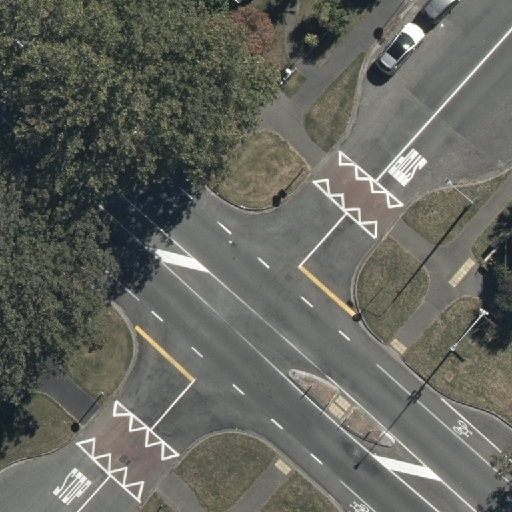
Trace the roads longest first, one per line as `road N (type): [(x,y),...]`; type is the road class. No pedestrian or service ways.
road 1 (residential): [(245,321),(511,30)]
road 2 (secondary): [(0,95),(245,321)]
road 3 (secondary): [(245,321),(463,511)]
road 4 (residential): [(75,511),(245,321)]
